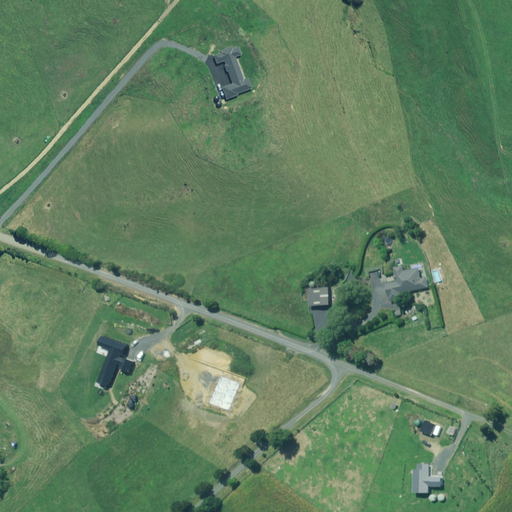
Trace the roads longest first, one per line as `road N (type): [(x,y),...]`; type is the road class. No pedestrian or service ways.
road 1 (unclassified): [(0,238),(341,364)]
road 2 (residential): [(187,511),(327,393),(341,364)]
road 3 (unclassified): [(341,364),(481,417)]
